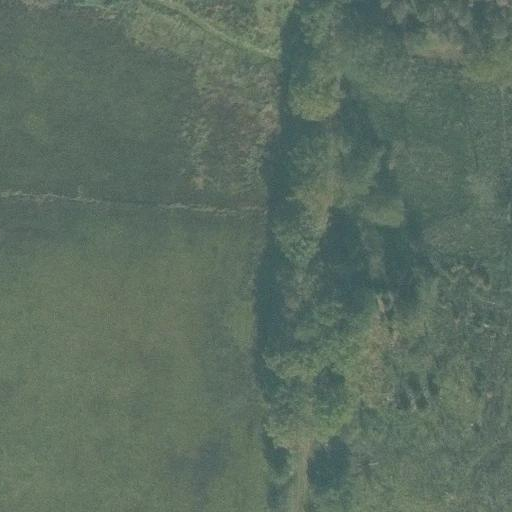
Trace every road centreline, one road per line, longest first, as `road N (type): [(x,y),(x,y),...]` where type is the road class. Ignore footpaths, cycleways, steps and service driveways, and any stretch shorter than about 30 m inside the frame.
road 1 (track): [(339,43),(299,511)]
road 2 (track): [(511,56),(339,43)]
